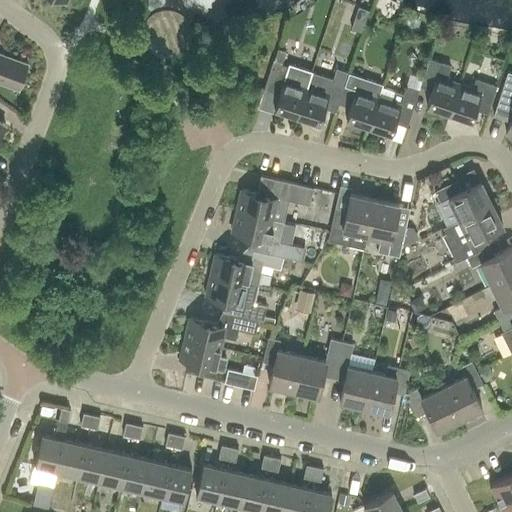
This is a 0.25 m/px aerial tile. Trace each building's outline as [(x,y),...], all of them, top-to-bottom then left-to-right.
[(363,32),(370,10),(360,7),(352,28),(363,32)] [(282,63),(286,51),(278,48),(274,60),(282,63)] [(0,82),(19,89),(28,64),(0,53),(0,82)] [(450,113),(460,82),(438,75),(442,62),(430,58),(420,86),(432,90),(427,105),(450,113)] [(297,116),(307,85),(285,78),(289,67),(274,62),(265,88),(280,93),(275,108),(297,116)] [(337,112),(339,104),(349,73),(337,69),(334,79),(312,72),(308,86),(307,85),(297,116),(320,123),(325,108),(337,112)] [(511,134),(511,72),(508,71),(494,115),(510,121),(507,133),(511,134)] [(369,126),(379,96),(382,87),(383,84),(361,77),(349,73),(339,104),(351,108),(347,119),(369,126)] [(488,113),(497,86),(476,79),(473,87),(460,82),(450,113),(472,120),(476,109),(488,113)] [(420,89),(407,85),(404,94),(382,87),(379,96),(369,126),(391,134),(395,122),(407,126),(420,89)] [(284,221),(289,200),(310,204),(314,187),(281,179),(277,196),(243,189),(238,210),(284,221)] [(449,197),(460,219),(492,203),(481,181),(462,190),(457,180),(435,191),(440,201),(449,197)] [(364,248),(367,234),(375,199),(351,193),(347,209),(336,206),(328,240),(340,243),(364,248)] [(401,247),(406,227),(395,224),(399,204),(375,199),(367,234),(381,237),(378,251),(400,256),(401,247)] [(503,226),(492,203),(460,219),(444,227),(446,233),(443,234),(456,261),(467,256),(468,256),(490,245),(485,235),(503,226)] [(280,241),(284,221),(238,210),(233,232),(272,241),(269,253),(284,256),(300,260),(303,247),(280,241)] [(414,228),(406,227),(401,247),(418,239),(414,228)] [(511,246),(495,255),(490,245),(468,256),(472,266),(481,262),(492,284),(511,274),(511,246)] [(258,285),(263,264),(281,268),(284,256),(269,253),(254,250),(251,261),(217,253),(212,274),(258,285)] [(254,302),(258,285),(212,274),(207,296),(241,304),(238,314),(238,315),(258,320),(263,321),(267,305),(254,302)] [(511,274),(492,284),(503,306),(494,310),(499,321),(511,314),(511,274)] [(392,280),(382,278),(376,301),(387,304),(392,280)] [(351,296),(354,285),(348,283),(341,287),(339,294),(351,296)] [(311,312),(315,292),(300,289),(296,308),(311,312)] [(255,333),(258,320),(238,315),(238,314),(223,310),(223,312),(225,312),(222,324),(191,317),(186,338),(220,346),(223,336),(236,339),(238,329),(255,333)] [(388,311),(386,319),(396,321),(397,313),(388,311)] [(511,314),(499,321),(505,331),(502,332),(511,352),(511,314)] [(416,336),(408,340),(412,348),(420,344),(416,336)] [(294,389),(302,354),(278,349),(280,340),(269,337),(263,361),(274,364),(269,384),(294,389)] [(218,356),(220,346),(186,338),(181,360),(215,368),(216,367),(224,369),(227,358),(218,356)] [(334,377),(342,341),(331,338),(326,360),(302,354),(294,389),(318,395),(323,375),(334,377)] [(364,406),(372,371),(348,365),(354,344),(342,341),(334,377),(345,380),(340,400),(364,406)] [(473,388),(483,383),(472,361),(462,366),(466,375),(444,386),(460,418),(482,407),(473,388)] [(410,370),(399,367),(387,364),(385,374),(372,371),(364,406),(389,411),(393,391),(404,394),(410,370)] [(489,366),(479,371),(484,380),(489,378),(491,370),(489,366)] [(254,389),(257,377),(228,369),(225,382),(254,389)] [(460,418),(444,386),(422,397),(417,388),(407,393),(418,416),(428,411),(437,429),(460,418)] [(511,405),(511,392),(510,388),(495,395),(503,410),(511,405)] [(43,433),(35,465),(57,470),(64,438),(70,410),(60,408),(54,435),(43,433)] [(89,427),(92,414),(84,413),(81,425),(89,427)] [(98,429),(101,416),(92,414),(89,427),(98,429)] [(132,437),(135,424),(126,422),(123,435),(132,437)] [(140,439),(143,426),(135,424),(132,437),(140,439)] [(175,447),(178,434),(169,432),(166,445),(175,447)] [(183,449),(186,436),(178,434),(175,447),(183,449)] [(78,475),(85,443),(64,438),(57,470),(78,475)] [(99,480),(107,448),(85,443),(78,475),(99,480)] [(227,459),(230,446),(222,445),(219,457),(227,459)] [(236,461),(239,449),(230,446),(227,459),(236,461)] [(121,485),(128,453),(107,448),(99,480),(121,485)] [(142,490),(149,458),(128,453),(121,485),(142,490)] [(270,469),(273,456),(264,454),(261,467),(270,469)] [(278,471),(281,458),(273,456),(270,469),(278,471)] [(164,495),(171,463),(149,458),(142,490),(164,495)] [(185,500),(192,468),(171,463),(164,495),(185,500)] [(218,499),(225,467),(204,463),(196,494),(218,499)] [(313,479),(315,466),(307,464),(304,477),(313,479)] [(321,481),(324,468),(315,466),(313,479),(321,481)] [(239,504),(246,472),(225,467),(218,499),(239,504)] [(260,509),(268,477),(246,472),(239,504),(260,509)] [(511,500),(511,473),(491,484),(501,505),(511,500)] [(273,511),(282,511),(289,482),(268,477),(260,509),(273,511)] [(49,507),(54,485),(39,482),(34,504),(49,507)] [(304,511),(311,487),(289,482),(282,511),(304,511)] [(327,511),(332,492),(311,487),(304,511),(327,511)] [(418,502),(430,496),(426,488),(414,494),(418,502)] [(364,505),(367,511),(397,511),(403,509),(393,490),(364,505)] [(341,493),(339,504),(349,506),(351,495),(341,493)] [(511,511),(511,500),(501,505),(504,511),(511,511)]
